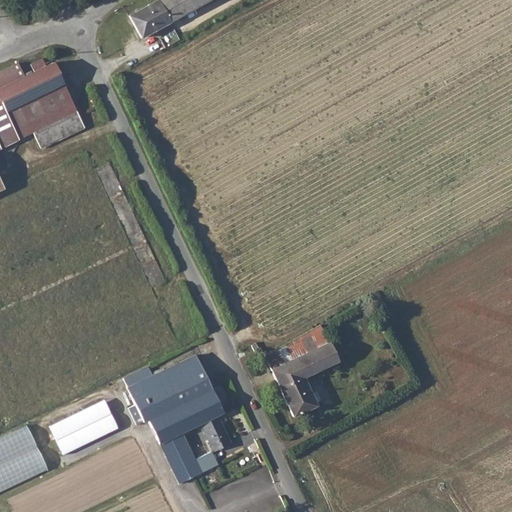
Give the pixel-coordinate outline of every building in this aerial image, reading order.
[(158,0),(129,16),(141,38),(170,22),(158,0)] [(158,0),(170,22),(210,0),(158,0)] [(34,70),(24,75),(66,127),(80,120),(53,61),(45,65),(41,58),(30,63),(34,70)] [(0,189),(3,188),(0,182),(0,147),(18,139),(13,129),(28,122),(33,132),(41,148),(51,143),(47,136),(66,127),(24,75),(22,73),(17,63),(0,70),(0,189)] [(320,324),(263,356),(292,416),(316,405),(303,377),(337,361),(320,324)] [(152,375),(150,372),(147,366),(123,378),(127,386),(125,387),(126,388),(119,391),(136,425),(142,422),(143,422),(148,420),(178,483),(186,480),(185,477),(192,474),(193,476),(200,473),(181,432),(222,412),(199,364),(201,363),(199,358),(197,359),(195,355),(163,370),(152,375)] [(106,400),(50,423),(62,453),(119,429),(106,400)] [(217,417),(201,425),(212,450),(230,442),(222,425),(221,426),(217,417)] [(0,492),(49,472),(30,427),(0,439),(0,492)]
